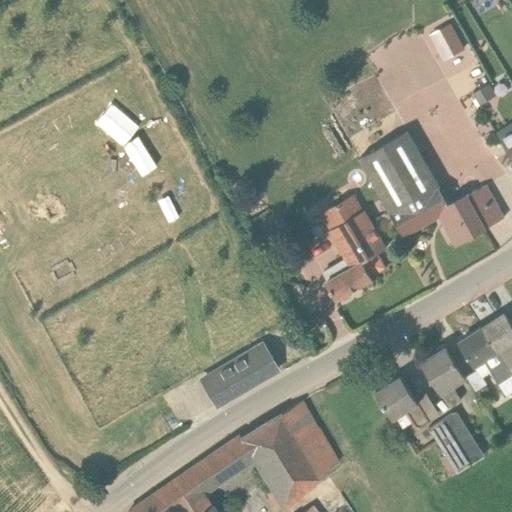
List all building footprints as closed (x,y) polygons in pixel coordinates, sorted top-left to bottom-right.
[(450,23),(430,34),(444,60),(463,49),(450,23)] [(480,105),(497,95),(489,83),(472,94),(480,105)] [(511,130),(511,131),(500,137),(511,157),(511,130)] [(359,157),(403,234),(441,213),(457,243),(504,217),(487,185),(468,195),(467,194),(446,205),(437,187),(438,187),(406,132),(359,157)] [(322,271),(327,280),(325,282),(336,299),(373,278),(371,274),(384,267),(376,254),(386,248),(364,210),(361,211),(352,195),(321,212),(331,230),(330,231),(345,257),(322,271)] [(511,322),(506,313),(482,328),(511,374),(511,375),(511,374),(511,322)] [(473,366),(483,360),(491,372),(498,384),(511,375),(511,374),(482,328),(459,343),(473,366)] [(215,406),(278,369),(263,345),(201,381),(215,406)] [(449,407),(461,399),(453,386),(466,377),(447,347),(421,363),(449,407)] [(477,370),(466,377),(475,391),(483,404),(494,397),(486,384),(482,377),(477,370)] [(425,414),(401,375),(376,391),(393,418),(406,410),(413,422),(425,414)] [(339,462),(302,400),(241,437),(240,435),(193,467),(208,490),(254,459),(273,490),(268,493),(278,509),(283,506),(283,507),(339,462)] [(455,410),(442,418),(471,464),(472,466),(486,458),(473,437),(455,410)] [(452,476),(471,464),(442,418),(429,427),(445,454),(440,457),(452,476)] [(215,511),(202,494),(208,490),(193,467),(128,511),(173,511),(175,511),(215,511)]
